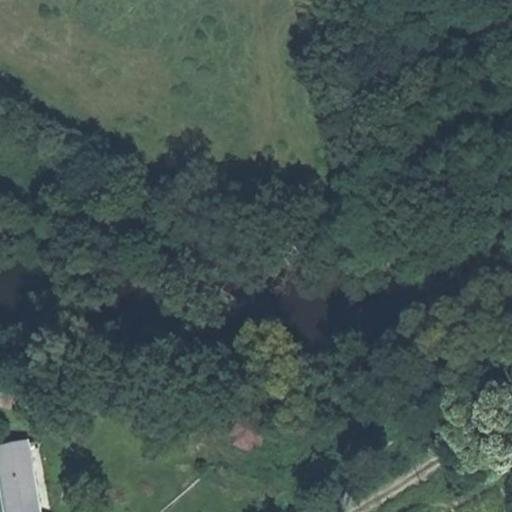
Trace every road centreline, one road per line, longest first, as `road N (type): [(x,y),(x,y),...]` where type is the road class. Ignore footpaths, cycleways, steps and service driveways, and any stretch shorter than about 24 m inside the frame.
road 1 (track): [(0,80),(207,195),(306,221),(511,174)]
road 2 (residential): [(369,511),(511,435)]
